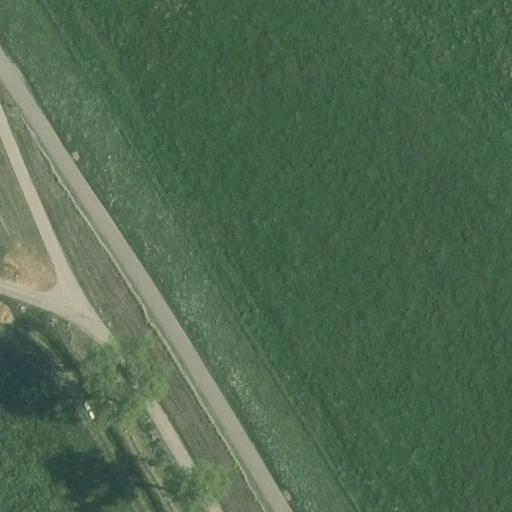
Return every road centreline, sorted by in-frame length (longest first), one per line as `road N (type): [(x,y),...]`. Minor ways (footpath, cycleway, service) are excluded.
road 1 (tertiary): [(283,511),(0,68)]
road 2 (unclassified): [(79,308),(128,367),(213,511)]
road 3 (unclassified): [(0,124),(79,308)]
